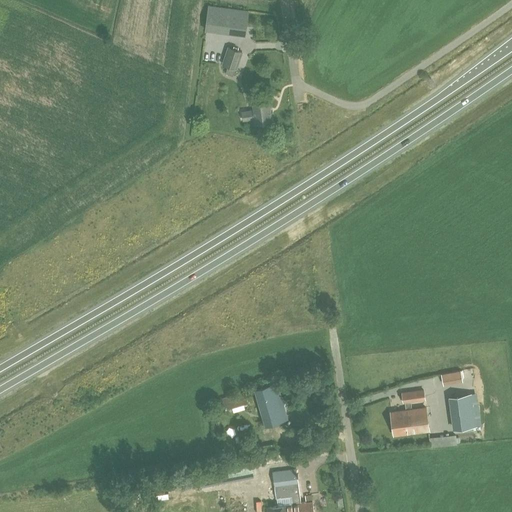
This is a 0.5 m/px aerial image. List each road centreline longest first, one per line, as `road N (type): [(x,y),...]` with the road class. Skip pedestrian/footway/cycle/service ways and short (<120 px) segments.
road 1 (trunk): [(511,47),(257,215),(0,370)]
road 2 (trunk): [(0,389),(511,71)]
road 3 (unclassified): [(359,511),(333,331)]
